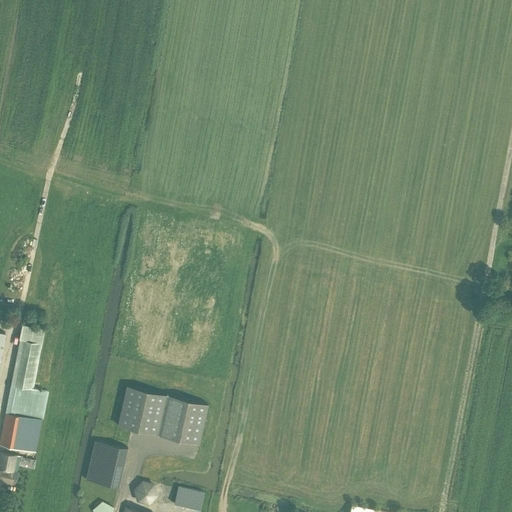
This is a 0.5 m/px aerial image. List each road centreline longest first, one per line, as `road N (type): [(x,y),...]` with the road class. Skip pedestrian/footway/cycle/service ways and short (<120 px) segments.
road 1 (track): [(0,408),(86,27)]
road 2 (track): [(441,511),(511,134)]
